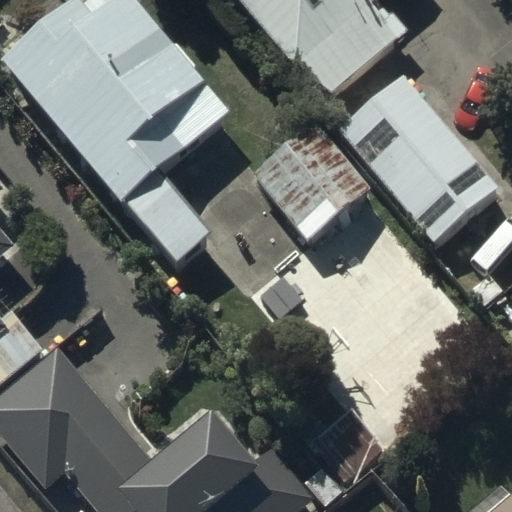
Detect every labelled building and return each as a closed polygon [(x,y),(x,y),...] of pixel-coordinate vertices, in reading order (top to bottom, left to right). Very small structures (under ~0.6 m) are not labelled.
[(92,0),(2,76),(175,279),(210,250),(171,204),(190,188),(179,175),(231,130),(119,0),(92,0)] [(400,55),(372,21),(397,0),(226,0),(326,117),(400,55)] [(234,54),(205,77),(243,124),(272,101),(234,54)] [(498,201),(403,88),(337,143),(433,256),(498,201)] [(316,136),(253,187),(308,256),(343,228),(354,241),(383,217),(316,136)] [(0,346),(3,343),(0,339),(0,271),(12,262),(0,248),(0,209),(4,206),(0,202),(0,346)] [(58,363),(0,411),(0,450),(44,503),(64,487),(85,511),(311,511),(270,463),(251,479),(212,433),(156,480),(58,363)]
